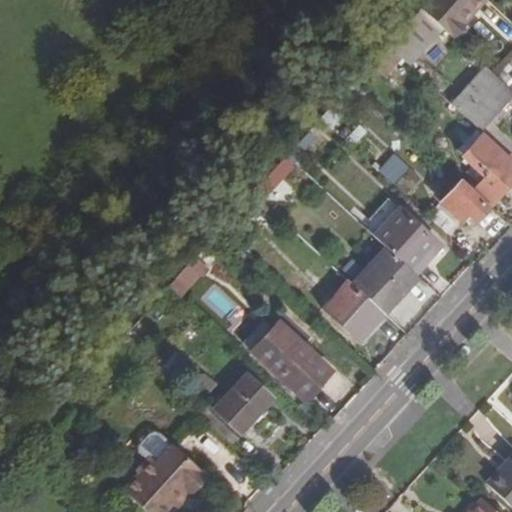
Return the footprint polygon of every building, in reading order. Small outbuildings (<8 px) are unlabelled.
[(426,0),(419,8),(443,29),(448,35),(479,0),(426,0)] [(443,29),(419,8),(386,45),(409,66),(443,29)] [(479,130),(511,94),(511,93),(483,67),(450,103),(479,130)] [(314,140),(306,134),(286,156),(294,163),(314,140)] [(490,202),(511,178),(511,165),(479,135),(460,154),(482,176),(472,186),(490,202)] [(294,164),(286,156),(252,194),(260,202),(294,164)] [(405,194),(418,178),(409,169),(395,184),(405,194)] [(488,205),(459,179),(438,203),(459,221),(467,213),(474,220),(488,205)] [(410,270),(425,253),(436,242),(397,207),(372,235),(386,247),(410,270)] [(352,285),(383,314),(417,276),(414,273),(410,270),(386,247),(352,285)] [(410,270),(414,273),(429,257),(425,253),(410,270)] [(175,280),(186,290),(204,271),(192,260),(175,280)] [(186,290),(175,280),(168,287),(180,297),(186,290)] [(383,314),(352,285),(347,281),(322,309),(358,341),(383,314)] [(331,372),(277,324),(250,352),(304,401),(331,372)] [(239,434),(270,399),(244,373),(211,409),(239,434)] [(201,399),(214,384),(203,374),(189,389),(201,399)] [(237,439),(203,407),(196,414),(231,446),(237,439)] [(506,462),(511,454),(511,445),(496,432),(485,444),(506,462)] [(182,489),(188,494),(191,496),(207,479),(172,447),(156,465),(150,460),(136,475),(139,476),(124,492),(145,511),(163,511),(170,505),(169,504),(182,489)] [(511,459),(486,486),(511,511),(511,459)] [(169,504),(170,505),(174,508),(188,494),(182,489),(169,504)] [(495,511),(484,501),(473,511),(495,511)]
